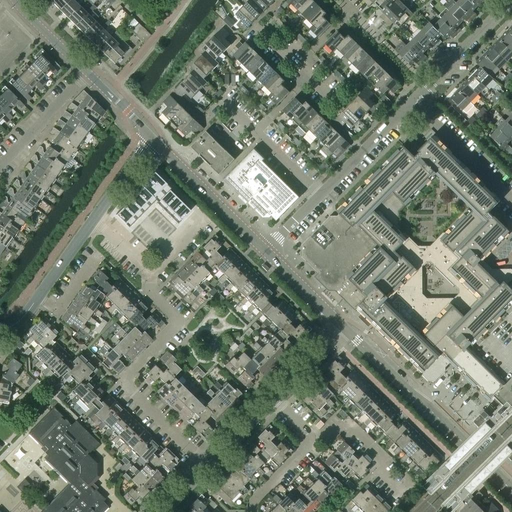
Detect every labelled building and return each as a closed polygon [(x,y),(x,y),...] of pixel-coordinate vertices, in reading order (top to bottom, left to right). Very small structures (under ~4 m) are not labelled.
[(53,0),(51,2),(59,10),(69,0),(53,0)] [(67,19),(79,7),(73,1),(73,0),(69,0),(59,10),(67,19)] [(264,12),(251,0),(250,0),(244,7),(256,19),(264,12)] [(271,4),(267,0),(251,0),(264,12),(271,4)] [(298,11),(309,0),(293,0),(293,1),(291,0),(287,0),(286,2),(289,5),(290,3),(298,11)] [(306,19),(319,6),(312,0),(309,0),(298,11),(306,19)] [(384,22),(404,2),(402,0),(385,0),(379,7),(384,13),(380,18),(384,22)] [(476,8),(467,0),(460,0),(457,3),(455,2),(472,19),(476,15),(472,12),(476,8)] [(483,0),(467,0),(476,8),(479,4),(483,8),(487,4),(483,0)] [(400,28),(413,14),(409,11),(412,8),(411,6),(409,7),(404,2),(384,22),(389,27),(394,22),(400,28)] [(472,19),(455,2),(455,3),(456,4),(449,11),(448,10),(447,10),(461,23),(464,20),(468,23),(472,19)] [(323,17),(327,14),(319,6),(306,19),(313,26),(323,17)] [(75,27),(87,15),(85,13),(79,7),(67,19),(75,27)] [(256,19),(244,7),(236,15),(241,21),(236,25),(244,32),(256,19)] [(83,34),(94,22),(98,18),(92,12),(89,9),(85,13),(87,15),(75,27),(83,34)] [(461,23),(447,10),(446,9),(439,16),(440,17),(440,18),(457,35),(461,31),(457,27),(461,23)] [(331,25),(323,17),(313,26),(310,30),(318,38),(331,25)] [(457,35),(440,18),(439,18),(441,20),(434,27),(433,25),(432,25),(446,39),(449,35),(453,39),(457,35)] [(102,30),(101,28),(94,22),(83,34),(91,42),(102,30)] [(446,39),(432,25),(430,23),(422,31),(421,29),(420,29),(438,46),(442,42),(438,39),(441,35),(446,39)] [(98,49),(110,37),(103,31),(107,27),(104,24),(101,28),(102,30),(91,42),(98,49)] [(149,35),(143,29),(138,24),(130,31),(142,43),(149,35)] [(225,40),(230,35),(223,28),(210,41),(223,53),(231,45),(225,40)] [(438,46),(420,29),(420,30),(421,31),(415,38),(413,37),(426,51),(430,47),(433,51),(438,46)] [(346,39),(345,39),(338,32),(325,44),(333,53),(337,49),(336,49),(346,39)] [(511,50),(511,37),(506,33),(499,40),(511,52),(511,50)] [(106,57),(118,45),(116,43),(120,39),(123,42),(127,38),(124,35),(120,39),(114,34),(110,38),(110,37),(98,49),(106,57)] [(344,56),(357,44),(349,36),(345,39),(346,39),(336,49),(337,49),(344,56)] [(426,51),(413,37),(412,38),(414,39),(407,46),(405,44),(405,45),(401,41),(422,62),(426,58),(423,54),(426,51)] [(127,55),(132,50),(123,42),(120,39),(116,43),(118,45),(106,57),(114,65),(125,53),(127,55)] [(511,52),(499,40),(492,48),(507,62),(511,56),(511,52)] [(223,53),(210,41),(202,49),(206,52),(215,61),(216,61),(223,53)] [(422,62),(401,41),(393,49),(411,66),(415,62),(418,66),(422,62)] [(241,64),(254,51),(246,43),(233,56),(241,64)] [(352,64),(364,51),(357,44),(344,56),(352,64)] [(507,62),(492,48),(484,55),(499,70),(507,62)] [(52,68),(56,64),(41,49),(35,56),(37,58),(33,63),(45,75),(49,71),(54,75),(57,72),(52,68)] [(249,71),(262,58),(254,51),(241,64),(249,71)] [(359,72),(372,59),(364,51),(352,64),(359,72)] [(206,52),(198,59),(211,72),(219,64),(216,61),(215,61),(206,52)] [(499,70),(484,55),(476,63),(481,68),(481,67),(489,75),(492,78),(499,70)] [(257,79),(269,66),(262,58),(249,71),(257,79)] [(211,72),(198,59),(190,68),(194,71),(204,80),(204,79),(211,72)] [(367,79),(380,66),(372,59),(359,72),(367,79)] [(45,75),(33,63),(28,68),(25,65),(23,68),(42,87),(45,84),(41,80),(45,75)] [(264,86),(277,74),(269,66),(257,79),(264,86)] [(375,87),(387,74),(380,66),(367,79),(375,87)] [(492,78),(489,75),(481,67),(481,68),(473,75),(485,87),(493,79),(492,78)] [(42,87),(23,68),(20,70),(23,73),(18,78),(31,90),(35,85),(39,90),(42,87)] [(194,71),(187,78),(200,91),(207,83),(204,79),(204,80),(194,71)] [(282,85),(285,81),(277,74),(264,86),(272,94),(281,85),(282,85)] [(400,87),(387,74),(375,87),(383,95),(388,89),(393,94),(400,87)] [(485,87),(473,75),(466,83),(478,95),(485,87)] [(31,90),(18,78),(14,82),(11,80),(8,82),(28,102),(31,98),(26,94),(31,90)] [(200,91),(187,78),(174,91),(181,98),(186,93),(192,99),(200,91)] [(478,95),(466,83),(458,91),(470,103),(478,95)] [(289,92),(282,85),(281,85),(272,94),(268,97),(277,105),(289,92)] [(24,106),(4,87),(1,89),(4,92),(0,95),(0,97),(12,109),(16,105),(20,109),(24,106)] [(375,105),(369,99),(374,94),(367,87),(354,100),(367,113),(375,105)] [(104,111),(83,91),(74,100),(76,102),(80,101),(82,103),(78,108),(78,109),(87,115),(84,119),(94,126),(101,117),(99,115),(102,111),(104,112),(104,111)] [(474,106),(470,103),(458,91),(450,99),(466,114),(474,106)] [(170,121),(183,108),(170,96),(163,103),(168,108),(162,113),(170,121)] [(12,109),(0,97),(0,110),(10,120),(12,118),(8,113),(12,109)] [(303,106),(295,98),(283,111),(291,119),(303,106)] [(367,113),(354,100),(347,108),(359,121),(367,113)] [(298,126),(302,123),(314,110),(306,102),(303,106),(291,119),(298,126)] [(84,119),(87,115),(78,109),(78,108),(71,103),(67,108),(69,110),(74,109),(77,111),(72,117),(81,123),(78,127),(88,134),(94,126),(84,119)] [(178,129),(191,116),(183,108),(170,121),(178,129)] [(359,121),(347,108),(334,121),(341,128),(346,123),(352,129),(359,121)] [(10,120),(0,110),(0,121),(2,119),(6,123),(10,120)] [(310,131),(322,118),(314,110),(302,123),(309,130),(310,131)] [(78,127),(81,123),(72,117),(65,111),(61,117),(63,118),(68,118),(71,119),(66,125),(75,131),(72,136),(82,143),(88,134),(78,127)] [(203,129),(191,116),(178,129),(186,137),(191,131),(196,136),(203,129)] [(317,138),(330,125),(322,118),(310,131),(309,130),(306,134),(314,142),(317,138)] [(511,127),(504,120),(502,119),(495,125),(497,127),(510,141),(511,139),(511,127)] [(72,136),(75,131),(66,125),(59,120),(55,125),(58,127),(62,126),(65,128),(61,133),(60,134),(69,140),(66,144),(76,151),(82,143),(72,136)] [(325,146),(337,133),(330,125),(317,138),(325,146)] [(510,141),(497,127),(496,128),(498,129),(491,136),(490,135),(489,136),(506,153),(511,148),(507,144),(510,141)] [(66,144),(69,140),(60,134),(61,133),(53,128),(49,133),(52,135),(56,134),(59,136),(55,142),(54,141),(53,142),(62,148),(60,151),(70,159),(76,151),(66,144)] [(235,160),(214,139),(206,132),(191,147),(219,175),(235,160)] [(337,133),(325,146),(321,150),(329,158),(333,153),(338,158),(350,146),(337,133)] [(511,277),(500,279),(496,283),(477,265),(509,232),(494,217),(493,217),(489,213),(500,202),(433,136),(420,149),(412,142),(406,148),(403,146),(338,213),(341,215),(338,218),(337,216),(330,217),(301,245),(302,246),(302,256),(302,257),(321,276),(320,277),(320,278),(320,279),(321,280),(327,286),(337,286),(343,292),(346,295),(346,298),(349,301),(353,301),(359,307),(358,308),(376,326),(376,327),(376,330),(392,346),(395,346),(396,345),(424,373),(425,372),(427,374),(435,374),(449,360),(454,365),(476,387),(489,400),(493,397),(502,406),(506,410),(511,405),(511,404),(511,277)] [(70,159),(60,151),(58,154),(49,147),(49,148),(49,149),(45,155),(43,153),(42,148),(40,146),(36,152),(43,157),(52,163),(54,160),(63,166),(65,167),(70,159)] [(299,198),(285,184),(263,162),(266,160),(254,148),(223,179),(240,196),(241,195),(248,201),(247,202),(262,218),(269,218),(271,216),(277,221),(299,198)] [(63,166),(54,160),(52,163),(43,157),(39,163),(37,161),(36,156),(34,155),(30,160),(38,165),(46,171),(48,168),(57,174),(59,175),(65,167),(63,166)] [(57,174),(48,168),(46,171),(38,165),(33,171),(31,169),(30,165),(28,163),(24,168),(32,174),(40,180),(42,176),(51,182),(53,183),(59,175),(57,174)] [(40,180),(32,174),(27,179),(25,178),(24,173),(22,171),(18,177),(26,182),(34,188),(36,185),(47,192),(53,183),(51,182),(42,176),(40,180)] [(171,189),(154,172),(147,179),(164,196),(169,191),(171,189)] [(164,196),(147,179),(141,185),(140,185),(142,188),(143,187),(156,200),(155,200),(157,202),(158,202),(164,196)] [(47,192),(36,185),(34,188),(26,182),(21,188),(19,186),(18,181),(16,180),(12,185),(20,190),(28,196),(31,193),(41,200),(47,192)] [(143,187),(142,188),(136,194),(149,207),(155,200),(156,200),(143,187)] [(28,196),(20,190),(16,196),(13,194),(12,190),(10,188),(6,193),(14,199),(22,205),(25,201),(35,208),(41,200),(31,193),(28,196)] [(163,210),(176,197),(169,191),(164,196),(158,202),(157,202),(156,203),(163,210)] [(149,207),(136,194),(129,201),(142,214),(149,207)] [(35,208),(25,201),(22,205),(14,199),(10,204),(7,202),(6,198),(4,196),(0,201),(26,219),(28,217),(29,217),(35,208)] [(170,217),(183,204),(176,197),(163,210),(170,217)] [(26,219),(0,201),(0,207),(4,207),(6,209),(2,215),(11,221),(8,224),(18,232),(25,223),(24,222),(26,219)] [(142,214),(129,201),(123,208),(135,220),(142,214)] [(177,224),(190,211),(183,204),(170,217),(177,224)] [(135,220),(123,208),(115,215),(128,228),(135,220)] [(11,221),(2,215),(0,213),(0,217),(0,225),(5,229),(2,233),(12,240),(18,232),(8,224),(11,221)] [(2,233),(5,229),(0,225),(0,243),(6,248),(12,240),(2,233)] [(223,244),(220,242),(220,241),(215,235),(205,245),(206,246),(204,248),(203,247),(202,248),(210,256),(207,259),(215,266),(215,267),(216,268),(224,261),(221,258),(221,257),(215,252),(223,244)] [(236,258),(235,257),(230,252),(231,252),(229,249),(221,257),(221,258),(224,261),(216,268),(223,275),(224,275),(231,267),(228,265),(236,258)] [(215,266),(207,259),(205,261),(197,253),(196,254),(197,254),(192,259),(189,261),(190,262),(190,261),(198,269),(200,266),(208,274),(208,273),(215,267),(215,266)] [(243,265),(243,264),(238,259),(236,257),(235,257),(236,258),(228,265),(231,267),(224,275),(223,275),(217,281),(220,284),(225,279),(229,283),(230,284),(238,275),(236,272),(243,265)] [(208,274),(200,266),(198,269),(190,261),(190,262),(185,267),(184,266),(182,268),(183,269),(191,276),(193,273),(202,282),(207,287),(209,284),(205,280),(210,275),(208,273),(208,274)] [(250,272),(250,271),(245,267),(246,266),(243,264),(243,265),(236,272),(238,275),(230,284),(229,283),(225,288),(228,291),(232,286),(237,291),(245,282),(243,279),(250,272)] [(107,279),(104,275),(107,272),(102,267),(97,273),(92,278),(91,278),(98,286),(96,289),(105,296),(104,296),(106,298),(113,290),(110,287),(105,281),(107,279)] [(183,269),(178,274),(177,273),(175,276),(176,276),(184,283),(186,281),(195,289),(195,290),(199,294),(202,291),(198,287),(202,282),(193,273),(191,276),(183,269)] [(258,279),(257,279),(252,274),(253,273),(251,271),(250,271),(250,272),(243,279),(245,282),(237,291),(232,295),(235,298),(239,293),(244,298),(253,289),(250,286),(258,279)] [(176,276),(171,281),(170,281),(168,283),(170,285),(167,288),(173,294),(174,293),(180,299),(185,294),(192,302),(195,299),(190,294),(195,290),(195,289),(186,281),(184,283),(176,276)] [(264,286),(259,281),(260,280),(258,278),(257,279),(258,279),(250,286),(253,289),(244,298),(239,302),(242,305),(247,300),(251,305),(260,296),(257,294),(265,286),(264,286)] [(118,295),(126,287),(125,286),(125,287),(120,282),(120,281),(118,279),(110,287),(113,290),(106,298),(113,305),(120,297),(118,295)] [(105,296),(96,289),(92,285),(89,289),(85,286),(84,287),(85,287),(81,293),(80,292),(78,295),(79,295),(88,301),(90,298),(99,304),(104,296),(105,296)] [(266,301),(273,293),(272,292),(272,293),(267,288),(267,287),(265,285),(264,286),(265,286),(257,294),(260,296),(251,305),(247,309),(249,312),(254,308),(259,313),(269,304),(266,301)] [(132,295),(132,294),(127,289),(128,288),(126,287),(118,295),(120,297),(113,305),(107,310),(110,313),(114,309),(119,313),(127,304),(125,302),(132,295)] [(208,294),(211,297),(216,292),(213,288),(208,294)] [(140,302),(139,301),(134,296),(135,296),(133,293),(132,294),(132,295),(125,302),(127,304),(119,313),(114,318),(117,320),(121,316),(126,321),(128,319),(127,319),(135,312),(132,309),(140,302)] [(220,302),(224,299),(219,294),(215,297),(220,302)] [(100,305),(99,304),(90,298),(88,301),(79,295),(75,301),(74,301),(72,303),(73,304),(73,303),(82,310),(84,306),(94,314),(99,318),(101,315),(96,311),(100,305)] [(147,308),(147,309),(142,304),(142,303),(140,301),(139,301),(140,302),(132,309),(135,312),(127,319),(128,319),(135,326),(143,319),(140,316),(148,309),(147,308)] [(289,308),(287,306),(286,307),(281,302),(282,301),(281,301),(273,308),(270,305),(269,304),(259,313),(261,314),(267,320),(262,325),(265,328),(271,322),(271,321),(278,314),(281,316),(289,308)] [(73,303),(73,304),(69,310),(68,309),(66,312),(67,312),(76,318),(78,315),(88,322),(93,326),(95,323),(90,319),(94,314),(84,306),(82,310),(73,303)] [(287,325),(296,316),(294,313),(293,314),(288,309),(289,309),(289,308),(281,316),(278,314),(271,321),(271,322),(278,328),(284,323),(287,326),(287,325)] [(67,312),(63,318),(62,317),(60,320),(70,326),(68,328),(75,334),(79,328),(87,334),(90,331),(84,327),(88,322),(78,315),(76,318),(67,312)] [(144,332),(149,327),(152,329),(156,326),(159,329),(164,324),(158,319),(152,314),(153,314),(152,313),(145,321),(143,319),(135,326),(133,328),(141,335),(144,332)] [(43,333),(50,326),(45,321),(46,320),(44,318),(36,326),(34,324),(28,330),(32,334),(25,342),(28,345),(32,340),(38,345),(39,344),(39,343),(46,336),(43,333)] [(107,323),(103,320),(98,326),(102,329),(107,323)] [(301,340),(311,330),(305,324),(304,325),(302,322),(293,331),(287,325),(287,326),(284,323),(278,328),(279,330),(280,330),(287,337),(290,334),(298,342),(299,341),(298,341),(300,339),(301,340)] [(256,331),(260,328),(254,323),(251,326),(256,331)] [(51,341),(59,333),(58,332),(58,333),(53,328),(53,327),(51,325),(50,326),(43,333),(46,336),(39,343),(39,344),(43,348),(46,351),(54,342),(53,343),(51,341)] [(94,332),(98,334),(102,329),(98,326),(94,332)] [(114,329),(110,326),(106,331),(109,335),(114,329)] [(152,340),(144,332),(141,335),(133,328),(126,334),(126,335),(133,342),(136,340),(144,348),(145,347),(144,347),(149,342),(150,342),(152,340)] [(244,333),(247,337),(252,332),(249,328),(244,333)] [(126,334),(121,329),(113,336),(118,341),(126,349),(129,347),(136,354),(137,354),(142,349),(142,350),(144,348),(136,340),(133,342),(126,335),(126,334)] [(293,347),(285,340),(287,337),(280,330),(279,330),(273,337),(272,337),(280,344),(277,347),(285,354),(285,355),(287,353),(287,352),(292,347),(292,348),(293,347)] [(101,336),(104,340),(109,335),(106,331),(101,336)] [(285,354),(277,347),(280,344),(272,337),(273,337),(271,335),(266,340),(262,336),(259,339),(264,343),(273,352),(270,354),(278,361),(277,362),(278,363),(280,360),(285,355),(285,354)] [(126,349),(118,341),(113,336),(110,339),(115,343),(110,348),(120,357),(122,355),(130,363),(130,362),(130,361),(135,356),(135,357),(137,355),(137,354),(136,354),(129,347),(126,349)] [(61,349),(60,347),(59,348),(54,343),(55,343),(54,342),(46,351),(43,348),(34,356),(39,361),(35,366),(38,369),(42,364),(51,355),(53,358),(61,349)] [(233,352),(236,348),(239,351),(244,346),(241,343),(237,347),(234,343),(229,348),(233,352)] [(278,361),(270,354),(273,352),(264,343),(259,348),(255,343),(252,346),(257,350),(266,359),(263,361),(271,369),(270,369),(271,370),(273,368),(272,367),(277,362),(278,361)] [(26,357),(31,351),(28,348),(23,353),(26,357)] [(125,367),(117,359),(120,357),(110,348),(106,353),(101,348),(98,351),(106,359),(101,363),(108,369),(109,367),(117,375),(120,373),(119,372),(124,367),(125,368),(125,367)] [(68,357),(67,356),(63,352),(63,351),(61,349),(53,358),(51,355),(42,364),(47,368),(42,373),(45,376),(58,362),(61,365),(68,357)] [(183,363),(188,358),(179,350),(176,353),(181,358),(179,360),(183,363)] [(265,374),(270,369),(271,369),(263,361),(266,359),(257,350),(252,355),(253,357),(251,359),(258,366),(256,369),(256,370),(264,377),(266,375),(265,374)] [(180,370),(173,363),(176,361),(167,352),(165,354),(166,355),(161,360),(160,359),(159,360),(167,368),(165,370),(173,378),(180,370)] [(87,361),(82,356),(80,353),(72,361),(75,365),(68,372),(67,372),(61,378),(64,380),(69,376),(74,381),(75,379),(82,371),(80,369),(87,362),(87,361)] [(232,374),(240,366),(242,368),(250,360),(242,353),(235,360),(233,358),(224,366),(226,368),(227,368),(232,373),(231,373),(232,374)] [(338,373),(346,365),(343,363),(344,362),(338,356),(328,366),(329,367),(327,369),(326,368),(326,369),(329,372),(334,377),(330,380),(339,388),(346,381),(344,379),(338,373)] [(75,365),(72,361),(68,357),(61,365),(58,362),(45,376),(47,378),(52,374),(57,379),(65,370),(67,372),(68,372),(75,365)] [(15,373),(21,365),(12,359),(6,368),(8,370),(4,375),(2,378),(3,379),(8,382),(11,384),(10,385),(11,385),(18,375),(15,373)] [(249,381),(253,378),(251,375),(256,370),(256,369),(258,366),(251,359),(250,360),(242,368),(244,370),(237,378),(237,379),(238,378),(243,383),(242,384),(248,389),(252,384),(249,381)] [(94,368),(89,363),(90,363),(87,361),(87,362),(80,369),(82,371),(75,379),(79,383),(82,386),(83,385),(90,378),(90,377),(89,378),(88,377),(95,368),(94,368)] [(173,378),(165,370),(162,373),(154,365),(153,366),(154,367),(152,369),(151,368),(142,378),(148,383),(151,386),(158,378),(164,384),(167,386),(175,379),(173,378)] [(347,396),(354,388),(352,386),(360,378),(359,378),(354,373),(352,370),(344,379),(346,381),(339,388),(347,396)] [(339,388),(330,380),(334,377),(329,372),(323,377),(321,374),(320,375),(321,376),(316,381),(315,380),(313,382),(321,390),(324,387),(333,396),(332,394),(338,388),(339,388)] [(7,391),(8,382),(3,379),(2,380),(0,380),(0,379),(0,378),(0,406),(1,403),(8,404),(10,392),(7,391)] [(29,387),(34,382),(31,378),(26,384),(29,387)] [(97,386),(98,386),(98,385),(96,383),(95,384),(90,379),(91,378),(90,378),(83,385),(82,386),(79,383),(71,392),(76,397),(71,402),(74,404),(79,400),(78,399),(87,391),(90,393),(91,392),(97,386)] [(359,393),(367,385),(366,385),(361,380),(362,380),(360,378),(352,386),(354,388),(347,396),(341,402),(344,405),(348,400),(353,405),(362,395),(359,393)] [(182,386),(181,386),(175,379),(167,386),(164,384),(163,385),(156,392),(158,394),(159,393),(164,398),(164,399),(170,392),(172,391),(174,394),(182,386)] [(182,401),(190,392),(186,387),(190,383),(187,380),(183,385),(181,386),(182,386),(174,394),(172,391),(170,392),(164,399),(164,398),(163,399),(166,401),(166,400),(171,405),(172,406),(178,400),(179,398),(182,401)] [(238,399),(242,395),(238,392),(236,389),(234,391),(225,382),(220,387),(216,383),(213,386),(218,390),(227,399),(224,401),(227,404),(232,409),(231,409),(232,410),(234,407),(233,407),(238,402),(239,402),(240,402),(238,399)] [(321,390),(313,382),(313,383),(308,388),(308,387),(306,389),(314,397),(317,395),(325,403),(330,408),(333,405),(328,401),(333,396),(324,387),(321,390)] [(62,393),(67,387),(64,384),(59,389),(62,393)] [(367,400),(374,392),(373,393),(368,388),(369,387),(367,385),(359,393),(362,395),(353,405),(348,409),(351,412),(355,407),(360,412),(369,403),(367,400)] [(98,400),(106,392),(103,390),(103,391),(98,386),(97,386),(91,392),(90,393),(87,391),(78,399),(79,400),(83,404),(79,409),(82,412),(86,407),(90,403),(93,405),(97,401),(98,400)] [(196,400),(197,401),(198,399),(193,394),(197,390),(195,387),(190,392),(182,401),(179,398),(178,400),(172,406),(171,405),(171,406),(173,408),(174,408),(179,413),(185,407),(186,405),(189,408),(196,400)] [(325,403),(317,395),(314,397),(306,389),(306,390),(301,395),(298,397),(307,405),(310,403),(323,415),(325,412),(321,408),(325,403)] [(218,390),(213,395),(209,390),(206,393),(210,398),(212,399),(219,406),(217,408),(220,412),(224,416),(225,417),(227,415),(226,414),(231,409),(232,409),(227,404),(224,401),(227,399),(218,390)] [(374,407),(382,399),(381,399),(381,400),(376,395),(376,394),(374,392),(367,400),(369,403),(360,412),(356,416),(358,419),(363,414),(367,419),(376,410),(374,407)] [(115,403),(110,398),(110,397),(108,395),(101,402),(100,403),(99,402),(97,401),(93,405),(94,407),(95,408),(98,411),(94,415),(89,419),(92,422),(97,418),(101,422),(103,421),(110,413),(108,411),(108,410),(115,403)] [(212,399),(205,406),(212,413),(210,416),(213,419),(218,424),(220,422),(219,421),(224,416),(220,412),(217,408),(219,406),(212,399)] [(381,415),(389,406),(388,407),(383,402),(384,401),(382,399),(374,407),(376,410),(367,419),(363,423),(366,426),(370,421),(375,426),(384,417),(381,415)] [(204,408),(203,407),(197,401),(196,400),(189,408),(186,405),(185,407),(179,413),(178,413),(180,415),(181,415),(186,420),(185,420),(186,421),(193,414),(194,413),(197,416),(204,408)] [(122,410),(117,405),(118,404),(115,402),(115,403),(108,410),(108,411),(110,413),(103,421),(101,422),(97,427),(100,429),(104,425),(109,429),(110,428),(117,420),(115,418),(116,417),(122,410)] [(207,425),(204,422),(210,416),(212,413),(205,406),(203,407),(204,408),(197,416),(199,418),(191,426),(192,427),(193,426),(195,428),(194,429),(199,434),(204,438),(206,436),(209,433),(209,432),(212,429),(207,425)] [(394,427),(389,422),(397,414),(396,413),(395,414),(390,409),(391,408),(389,406),(381,415),(384,417),(375,426),(370,430),(373,433),(377,429),(384,436),(394,427)] [(42,511),(0,511),(100,511),(105,507),(101,504),(105,500),(95,490),(93,491),(89,487),(95,481),(99,477),(98,463),(95,459),(89,453),(99,443),(76,421),(71,426),(67,422),(68,422),(54,408),(29,434),(43,447),(44,446),(47,450),(44,453),(48,457),(45,460),(69,484),(42,511)] [(130,418),(129,417),(124,412),(125,411),(123,409),(122,410),(116,417),(115,418),(117,420),(110,428),(109,429),(104,434),(107,436),(111,432),(116,436),(117,435),(125,428),(122,425),(123,424),(130,418)] [(343,419),(346,415),(341,410),(338,414),(343,419)] [(473,422),(494,443),(505,432),(484,411),(480,415),(473,422)] [(137,425),(136,424),(131,419),(132,419),(130,416),(129,417),(130,418),(123,424),(122,425),(125,428),(117,435),(116,436),(111,441),(114,444),(119,439),(123,443),(123,444),(125,442),(132,435),(129,432),(130,431),(137,425)] [(318,430),(323,424),(320,421),(315,426),(318,430)] [(404,437),(412,429),(410,427),(409,428),(404,423),(405,422),(404,422),(397,429),(395,428),(394,427),(384,436),(386,437),(390,441),(386,446),(388,448),(393,444),(401,435),(404,437)] [(144,432),(144,431),(139,426),(137,424),(136,424),(137,425),(130,431),(129,432),(132,435),(125,442),(123,444),(123,443),(119,448),(121,451),(126,446),(130,450),(131,451),(132,449),(139,442),(137,439),(138,439),(144,432)] [(275,447),(269,442),(277,434),(274,431),(269,425),(257,437),(265,445),(262,449),(269,456),(271,458),(278,450),(275,448),(275,447)] [(419,437),(420,437),(417,434),(417,435),(412,430),(412,429),(404,437),(401,435),(393,444),(397,448),(393,453),(396,455),(400,451),(409,442),(411,445),(419,437)] [(139,457),(147,449),(144,446),(148,442),(151,439),(146,434),(147,433),(144,431),(144,432),(138,439),(137,439),(139,442),(132,449),(131,451),(126,455),(129,458),(133,453),(138,458),(140,457),(139,457)] [(511,438),(505,432),(494,443),(511,461),(511,438)] [(265,445),(257,437),(257,438),(259,440),(255,443),(257,445),(255,447),(251,443),(251,444),(246,449),(244,451),(252,459),(255,456),(264,465),(264,464),(263,463),(269,456),(262,449),(265,445)] [(426,444),(426,445),(427,444),(425,442),(424,442),(419,437),(411,445),(409,442),(400,451),(405,455),(400,460),(403,463),(407,458),(416,449),(419,452),(426,444)] [(158,446),(153,441),(154,440),(152,438),(151,439),(148,442),(144,446),(147,449),(139,457),(140,457),(146,463),(147,464),(154,456),(152,454),(156,450),(160,446),(159,445),(158,446)] [(271,458),(273,460),(271,461),(277,467),(292,451),(289,449),(291,447),(290,446),(290,447),(285,442),(285,441),(283,439),(275,447),(275,448),(278,450),(271,458)] [(356,460),(351,455),(353,452),(344,443),(340,447),(341,449),(339,452),(337,450),(334,453),(352,471),(359,463),(356,460)] [(433,451),(433,452),(434,451),(432,449),(431,450),(426,445),(426,444),(419,452),(416,449),(407,458),(412,463),(407,467),(410,470),(415,465),(414,465),(423,456),(426,459),(433,451)] [(173,459),(168,454),(167,454),(165,452),(166,452),(165,451),(157,459),(154,456),(147,464),(146,463),(145,465),(152,472),(155,469),(156,470),(161,464),(166,468),(169,471),(171,468),(172,469),(175,466),(177,463),(173,459)] [(252,459),(244,451),(244,452),(239,457),(239,456),(237,458),(245,466),(248,463),(257,472),(256,472),(261,477),(263,474),(259,469),(264,465),(255,456),(252,459)] [(418,477),(431,464),(433,467),(441,458),(439,456),(439,457),(433,452),(433,451),(426,459),(423,456),(414,465),(415,465),(419,470),(415,474),(418,477)] [(358,480),(367,470),(365,468),(372,460),(371,459),(371,460),(366,455),(366,454),(364,452),(356,460),(359,463),(352,471),(351,471),(354,474),(353,475),(358,480)] [(352,471),(334,453),(331,456),(333,458),(330,460),(328,459),(324,463),(333,472),(336,470),(341,475),(340,475),(343,478),(350,470),(351,471),(352,471)] [(126,466),(129,462),(124,457),(121,461),(126,466)] [(257,472),(248,463),(245,466),(237,458),(236,458),(237,459),(232,464),(231,463),(230,465),(238,473),(241,470),(249,479),(249,480),(254,484),(256,481),(252,477),(256,472),(257,472)] [(113,468),(117,472),(122,466),(118,463),(113,468)] [(157,471),(156,470),(155,469),(152,472),(145,465),(138,472),(145,480),(148,477),(149,479),(155,484),(156,484),(161,479),(161,480),(164,477),(157,471)] [(249,479),(241,470),(238,473),(230,465),(229,466),(230,466),(226,470),(225,469),(219,476),(225,482),(221,486),(215,480),(209,486),(220,497),(222,496),(224,498),(222,499),(227,504),(239,493),(242,496),(247,491),(243,486),(249,480),(249,479)] [(145,480),(138,472),(132,466),(129,469),(134,474),(129,478),(129,479),(131,480),(137,487),(138,487),(141,484),(142,486),(149,492),(149,491),(153,486),(154,487),(156,485),(156,484),(155,484),(149,479),(148,477),(145,480)] [(339,484),(333,477),(331,479),(323,471),(317,476),(313,471),(310,474),(315,479),(315,478),(324,488),(322,490),(329,498),(331,496),(331,495),(336,490),(336,491),(337,490),(335,488),(339,484)] [(131,480),(129,479),(129,478),(125,473),(122,476),(128,482),(131,480)] [(322,490),(324,488),(315,478),(315,479),(310,483),(306,479),(303,481),(308,486),(317,495),(314,497),(322,505),(324,503),(324,502),(329,497),(329,498),(322,490)] [(26,488),(30,485),(24,480),(16,488),(22,493),(27,488),(26,488)] [(353,485),(348,480),(344,483),(349,488),(353,485)] [(141,499),(148,492),(148,493),(149,492),(146,489),(142,486),(141,484),(138,487),(137,487),(133,491),(131,488),(123,497),(125,499),(125,498),(131,503),(130,504),(131,505),(138,497),(141,499)] [(317,495),(308,486),(303,490),(299,486),(296,489),(305,497),(310,502),(307,504),(315,511),(317,510),(316,510),(321,505),(322,505),(314,497),(317,495)] [(368,502),(377,494),(375,492),(374,493),(369,488),(370,487),(369,486),(361,494),(359,492),(350,501),(355,506),(350,510),(352,511),(354,511),(358,509),(357,508),(366,500),(368,502)] [(376,509),(384,501),(382,499),(382,500),(376,495),(377,494),(368,502),(366,500),(357,508),(358,509),(361,511),(368,511),(373,507),(376,509)] [(205,507),(209,504),(206,501),(206,500),(204,498),(200,495),(197,499),(196,499),(188,507),(193,511),(202,511),(201,511),(205,507)] [(295,511),(290,507),(292,504),(291,502),(284,495),(279,500),(275,496),(272,499),(277,504),(278,504),(285,511),(295,511)] [(315,511),(307,504),(310,502),(305,497),(300,502),(296,497),(291,502),(292,504),(290,507),(295,511),(315,511)] [(497,511),(498,511),(491,504),(486,509),(474,497),(458,511),(497,511)] [(388,511),(391,509),(392,509),(389,506),(389,507),(384,502),(384,501),(376,509),(373,507),(368,511),(388,511)]
